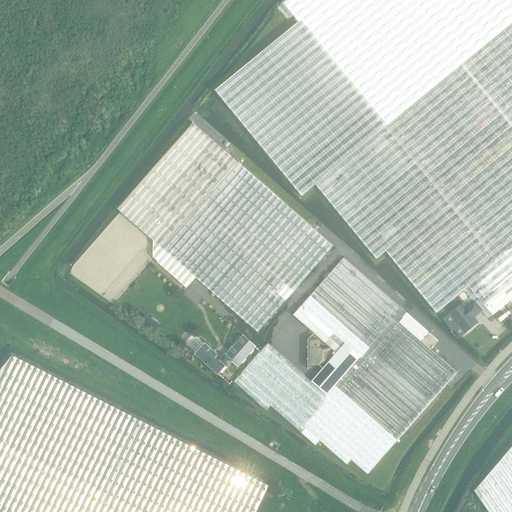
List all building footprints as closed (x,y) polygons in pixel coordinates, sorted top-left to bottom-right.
[(298,22),(214,91),(301,196),(315,185),(376,259),(385,251),(436,313),(468,287),(511,250),(511,128),(461,67),(407,0),(287,0),(283,4),(298,22)] [(511,0),(407,0),(461,67),(511,128),(511,0)] [(117,210),(153,242),(195,279),(257,333),(296,289),(332,248),(268,191),(192,125),(159,163),(117,210)] [(186,288),(195,279),(153,242),(153,257),(157,262),(186,288)] [(511,250),(468,287),(483,305),(492,315),(510,300),(511,302),(511,250)] [(267,344),(233,383),(265,411),(269,407),(314,446),(318,441),(346,465),(350,460),(366,473),(402,433),(402,432),(411,422),(453,376),(455,374),(456,373),(421,342),(429,334),(395,304),(343,258),(322,283),(302,306),(301,306),(310,315),(333,334),(344,345),(360,358),(327,396),(311,382),(267,344)] [(449,314),(443,320),(452,331),(453,330),(460,338),(465,333),(477,323),(473,318),(482,311),(474,301),(465,308),(462,305),(450,315),(449,314)] [(301,306),(293,316),(302,324),(325,344),(328,339),(333,334),(310,315),(301,306)] [(141,321),(156,331),(161,323),(145,314),(141,321)] [(328,339),(325,344),(333,351),(331,354),(334,356),(340,350),(343,346),(344,345),(333,334),(328,339)] [(237,367),(255,347),(242,337),(226,356),(225,355),(221,359),(204,344),(195,355),(217,374),(225,365),(227,367),(232,362),(237,367)] [(334,356),(311,382),(327,396),(360,358),(344,345),(343,346),(340,350),(334,356)] [(0,511),(255,511),(268,486),(125,414),(12,356),(0,370),(0,511)] [(511,511),(511,446),(474,491),(479,498),(488,511),(511,511)]
